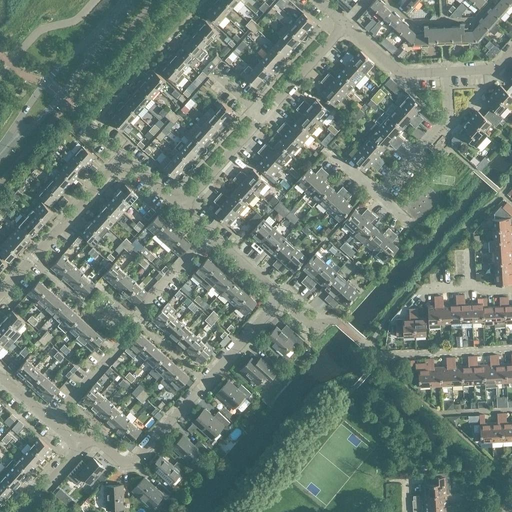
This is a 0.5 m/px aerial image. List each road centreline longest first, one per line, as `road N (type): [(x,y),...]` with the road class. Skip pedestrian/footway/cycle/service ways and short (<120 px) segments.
road 1 (residential): [(80,447),(89,442),(135,463),(283,299)]
road 2 (secondary): [(0,159),(135,0)]
road 3 (secondary): [(125,0),(44,83),(0,148)]
road 4 (residential): [(0,294),(126,160)]
road 5 (residential): [(375,194),(449,114),(446,72)]
road 6 (residential): [(180,208),(264,115)]
road 7 (residential): [(264,115),(348,23)]
